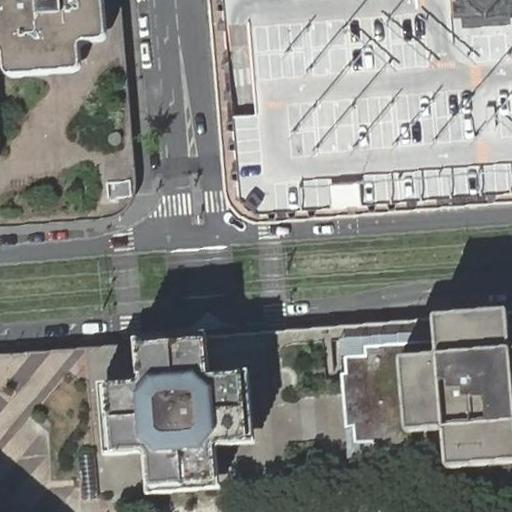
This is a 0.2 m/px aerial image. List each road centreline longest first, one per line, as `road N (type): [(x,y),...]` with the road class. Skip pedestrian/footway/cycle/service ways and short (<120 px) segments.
road 1 (tertiary): [(511,213),(198,235)]
road 2 (residential): [(511,287),(204,314)]
road 3 (tertiary): [(198,235),(177,0)]
road 4 (tertiary): [(0,331),(204,314)]
road 5 (tertiary): [(198,235),(0,252)]
road 6 (unknown): [(101,0),(104,73),(72,125)]
